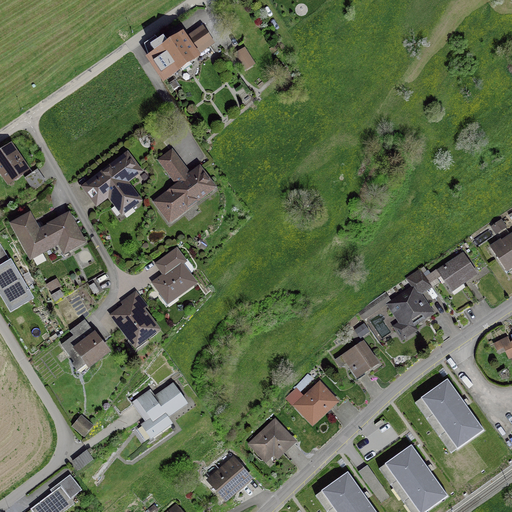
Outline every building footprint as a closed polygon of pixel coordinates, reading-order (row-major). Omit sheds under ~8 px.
[(144,45),(150,60),(164,81),(198,57),(196,54),(213,42),(203,28),(185,41),(182,37),(165,49),(163,46),(156,36),(144,45)] [(251,60),(245,50),(236,55),(243,66),(251,60)] [(9,148),(0,154),(0,173),(7,184),(25,171),(9,148)] [(179,187),(156,204),(169,223),(213,190),(198,170),(188,178),(171,155),(161,162),(179,187)] [(127,157),(84,189),(95,205),(109,195),(123,213),(138,202),(125,184),(139,173),(127,157)] [(36,171),(25,179),(32,189),(43,182),(36,171)] [(29,218),(12,227),(28,259),(57,244),(63,254),(82,244),(68,218),(38,234),(29,218)] [(501,223),(492,228),(497,237),(507,232),(501,223)] [(511,267),(511,238),(491,252),(505,272),(511,267)] [(0,246),(0,266),(1,268),(0,268),(0,291),(8,305),(28,293),(0,246)] [(165,278),(154,285),(167,304),(192,286),(180,268),(185,265),(177,253),(157,266),(165,278)] [(436,275),(446,290),(471,274),(461,259),(436,275)] [(359,314),(363,320),(386,305),(400,327),(395,330),(401,340),(413,332),(409,327),(430,314),(418,295),(430,288),(421,273),(408,281),(413,290),(391,304),(387,296),(359,314)] [(93,284),(87,288),(93,297),(99,292),(93,284)] [(457,301),(463,311),(476,302),(470,293),(457,301)] [(126,310),(114,319),(136,347),(156,332),(140,310),(143,308),(135,298),(124,306),(126,310)] [(74,339),(61,349),(78,371),(87,365),(90,369),(108,355),(84,323),(70,333),(74,339)] [(363,327),(355,332),(359,339),(367,333),(363,327)] [(507,340),(493,346),(496,353),(501,351),(506,361),(511,358),(511,350),(510,346),(507,340)] [(363,347),(340,362),(354,382),(376,366),(363,347)] [(457,449),(484,430),(448,379),(421,398),(457,449)] [(314,385),(291,407),(309,425),(331,403),(314,385)] [(141,429),(148,440),(170,426),(165,418),(185,405),(173,387),(154,399),(150,393),(133,404),(147,425),(141,429)] [(124,398),(114,406),(119,414),(130,407),(124,398)] [(90,426),(80,419),(73,428),(83,436),(90,426)] [(285,445),(268,426),(247,446),(259,459),(267,452),(272,457),(285,445)] [(419,511),(425,511),(448,496),(412,445),(385,464),(419,511)] [(86,454),(73,465),(78,471),(92,461),(86,454)] [(229,463),(202,485),(214,500),(241,478),(229,463)] [(336,511),(376,511),(348,472),(321,491),(336,511)] [(53,496),(31,511),(68,511),(73,509),(68,502),(80,493),(68,478),(50,492),(53,496)]
